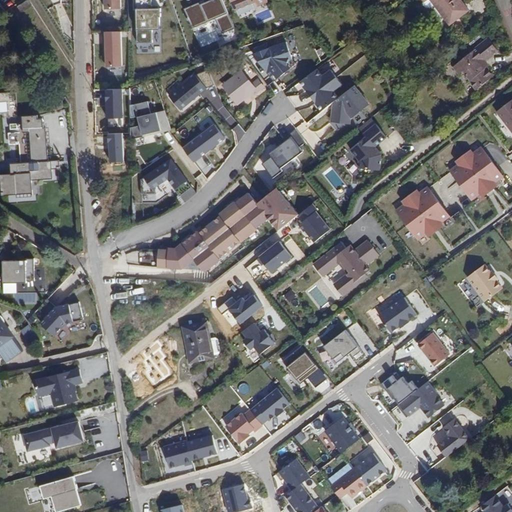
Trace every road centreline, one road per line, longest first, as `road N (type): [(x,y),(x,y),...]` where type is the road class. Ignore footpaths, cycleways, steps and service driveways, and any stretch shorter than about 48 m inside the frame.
road 1 (residential): [(77,0),(80,135),(99,250)]
road 2 (residential): [(99,250),(136,496)]
road 3 (residential): [(99,250),(192,208),(275,108)]
road 4 (unknown): [(511,81),(365,195),(346,228)]
road 5 (unknown): [(116,365),(238,270),(254,277),(277,316)]
road 6 (residential): [(136,496),(258,456)]
road 7 (residential): [(350,386),(409,461),(400,488)]
